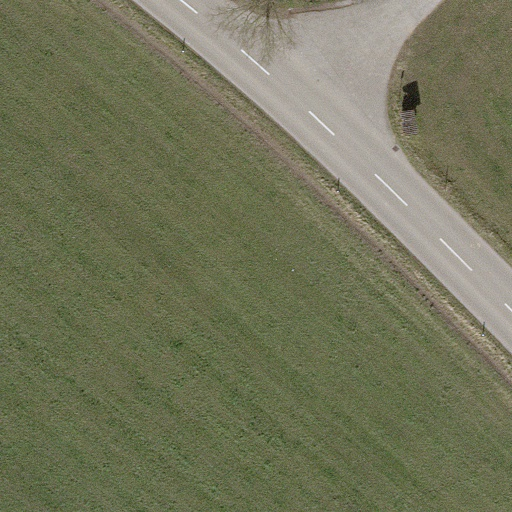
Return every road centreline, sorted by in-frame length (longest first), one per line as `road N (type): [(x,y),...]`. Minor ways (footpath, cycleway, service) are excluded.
road 1 (tertiary): [(177,0),(298,106),(511,318)]
road 2 (track): [(422,0),(298,106)]
